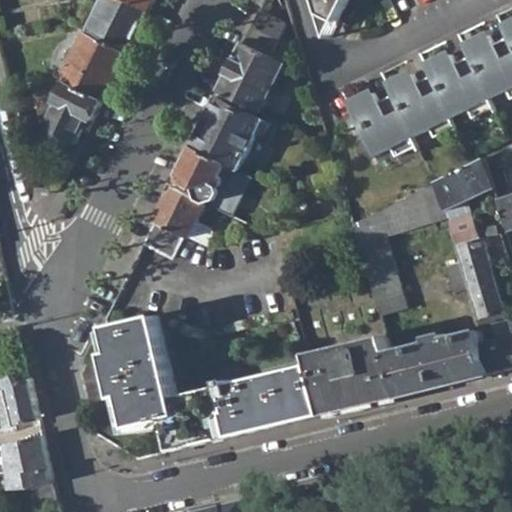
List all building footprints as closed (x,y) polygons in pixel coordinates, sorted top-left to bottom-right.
[(101,0),(87,32),(129,51),(149,10),(129,0),(101,0)] [(129,0),(149,10),(153,0),(129,0)] [(321,0),(328,22),(343,15),(350,0),(321,0)] [(254,25),(280,38),(287,26),(284,22),(262,10),(254,25)] [(254,25),(222,90),(263,111),(286,62),(272,55),(280,38),(254,25)] [(68,80),(105,99),(129,51),(87,32),(64,78),(68,80)] [(467,48),(472,57),(494,101),(509,93),(511,98),(511,44),(509,38),(496,45),(492,36),(467,48)] [(428,68),(432,76),(454,121),(472,112),(476,119),(497,108),(494,101),(472,57),(455,65),(451,57),(428,68)] [(389,87),(393,95),(415,140),(429,133),(433,140),(458,128),(454,121),(432,76),(417,83),(414,75),(389,87)] [(68,80),(47,126),(78,142),(91,117),(95,119),(105,99),(68,80)] [(378,102),(374,95),(349,108),(376,160),(392,152),(396,158),(418,147),(415,140),(393,95),(378,102)] [(219,97),(194,146),(229,163),(241,169),(265,119),(219,97)] [(194,146),(178,178),(211,196),(215,188),(219,188),(222,187),(224,185),(225,183),(225,181),(224,178),(223,177),(229,163),(194,146)] [(487,160),(496,189),(506,184),(497,155),(487,160)] [(487,160),(440,183),(448,210),(496,189),(487,160)] [(343,181),(305,192),(311,207),(348,198),(343,181)] [(440,183),(356,225),(385,316),(410,308),(388,238),(451,218),(448,210),(440,183)] [(174,187),(157,220),(187,234),(191,236),(208,205),(174,187)] [(453,223),(460,248),(482,240),(475,216),(473,216),(472,212),(467,215),(467,218),(453,223)] [(157,220),(145,244),(175,259),(187,234),(157,220)] [(464,263),(472,289),(482,319),(507,311),(486,238),(482,240),(460,248),(464,263)] [(450,268),(458,293),(472,289),(464,263),(450,268)] [(159,316),(111,327),(117,352),(110,354),(120,399),(126,397),(134,428),(167,421),(175,451),(330,413),(315,364),(235,384),(234,381),(227,382),(228,386),(179,398),(159,316)] [(498,372),(511,369),(511,320),(503,323),(507,337),(489,343),(498,372)] [(397,352),(410,394),(498,372),(489,343),(485,331),(452,339),(450,334),(436,337),(437,342),(397,352)] [(315,364),(330,413),(410,394),(397,352),(391,336),(312,356),(315,364)] [(11,388),(20,426),(42,420),(33,379),(25,383),(20,375),(8,380),(8,384),(11,388)] [(0,390),(0,433),(0,434),(15,432),(13,427),(20,426),(11,388),(0,390)] [(46,437),(9,444),(11,489),(34,487),(48,484),(56,482),(46,437)] [(251,499),(254,511),(275,511),(272,495),(251,499)] [(254,511),(251,499),(190,511),(254,511)]
